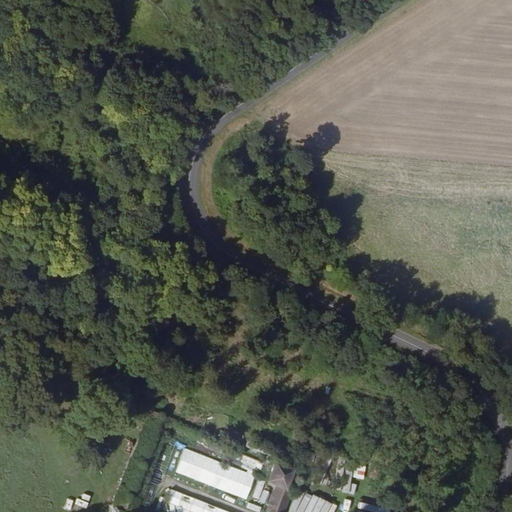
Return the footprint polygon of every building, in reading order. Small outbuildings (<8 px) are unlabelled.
[(169,417),(155,412),(120,501),(116,500),(114,506),(113,506),(111,511),(145,511),(146,510),(135,507),(169,417)] [(181,449),(173,472),(229,491),(226,500),(235,503),(237,497),(245,500),(254,473),(256,473),(260,461),(230,451),(226,464),(181,449)] [(266,481),(275,485),(266,510),(270,511),(283,511),(290,492),(285,490),(293,469),(274,461),(272,466),(266,481)] [(324,511),(329,503),(297,488),(285,511),(324,511)] [(388,511),(389,509),(358,500),(355,511),(388,511)] [(247,502),(246,508),(258,511),(260,507),(247,502)]
